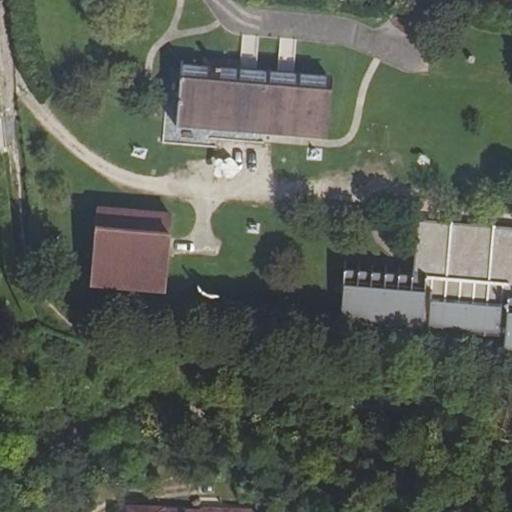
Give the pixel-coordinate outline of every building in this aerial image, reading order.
[(324,138),(329,78),(294,74),(239,70),(240,63),(203,60),(203,67),(182,65),(178,125),(324,138)] [(171,217),(96,211),(90,287),(165,293),(171,217)] [(426,277),(431,221),(417,220),(412,276),(426,277)] [(511,294),(506,294),(511,228),(431,221),(426,277),(412,276),(344,270),(340,323),(503,336),(511,337),(511,294)] [(511,353),(511,337),(503,336),(501,352),(511,353)]
